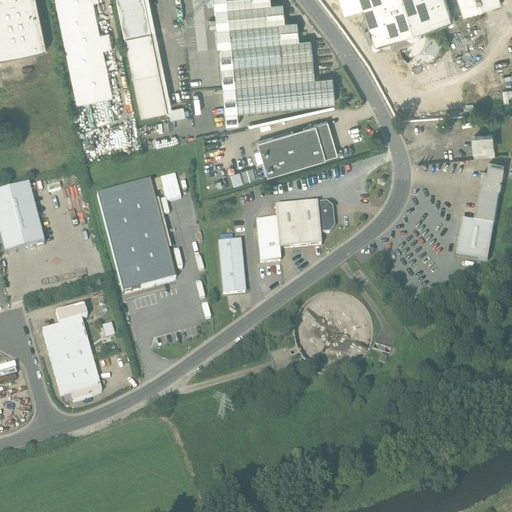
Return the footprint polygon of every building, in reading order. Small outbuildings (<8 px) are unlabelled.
[(35,0),(0,0),(0,58),(46,49),(35,0)] [(91,0),(54,0),(76,105),(111,98),(102,51),(111,49),(108,34),(98,36),(91,0)] [(115,0),(140,117),(166,112),(142,0),(115,0)] [(212,0),(215,20),(209,21),(210,30),(215,30),(217,50),(217,51),(218,51),(225,116),(336,106),(334,79),(314,81),(310,40),(298,41),(296,22),(284,23),(282,4),(270,5),(269,0),(212,0)] [(444,0),(360,0),(374,40),(372,44),(373,48),(375,49),(379,48),(381,44),(389,41),(392,51),(413,44),(412,40),(419,38),(423,30),(446,22),(451,25),(454,24),(455,21),(454,18),(450,15),(444,0)] [(499,0),(457,0),(463,17),(501,5),(499,0)] [(450,64),(439,67),(443,82),(454,79),(450,64)] [(183,108),(168,112),(170,122),(185,119),(183,108)] [(327,122),(315,126),(325,160),(337,157),(327,122)] [(315,126),(257,143),(267,177),(325,160),(315,126)] [(492,136),(473,138),(475,159),(494,157),(492,136)] [(504,167),(488,164),(486,174),(482,173),(477,205),(496,209),(504,167)] [(251,182),(249,176),(254,175),(252,169),(231,175),(234,186),(251,182)] [(153,182),(163,179),(161,171),(150,174),(153,182)] [(149,181),(96,195),(122,293),(175,279),(149,181)] [(28,186),(0,192),(0,237),(4,254),(43,244),(28,186)] [(326,203),(317,204),(320,234),(329,233),(334,228),(332,208),(326,203)] [(317,204),(275,208),(276,220),(279,249),(321,245),(320,234),(317,204)] [(477,205),(474,222),(474,223),(488,225),(494,226),(496,209),(477,205)] [(276,220),(257,222),(260,264),(280,262),(279,249),(276,220)] [(488,225),(474,223),(474,222),(462,220),(456,256),(487,261),(494,226),(488,225)] [(240,242),(218,244),(223,295),(245,293),(240,242)] [(83,307),(55,314),(58,326),(42,330),(61,398),(70,395),(73,403),(91,398),(101,393),(81,320),(87,318),(83,307)]
